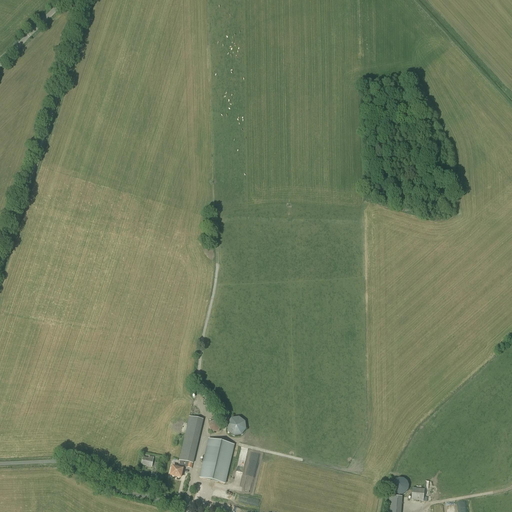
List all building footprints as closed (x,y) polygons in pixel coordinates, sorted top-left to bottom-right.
[(231,419),(227,425),(228,432),(234,437),(242,436),(246,430),(245,422),(239,418),(231,419)] [(213,433),(219,431),(221,425),(216,421),(210,423),(208,429),(213,433)] [(225,484),(233,445),(209,440),(200,478),(225,484)] [(183,469),(184,462),(189,463),(188,468),(192,469),(195,456),(182,453),(178,468),(173,467),(170,476),(181,479),(183,469)] [(152,468),(154,458),(149,457),(149,459),(143,457),(142,465),(148,467),(152,468)] [(392,486),(392,487),(392,488),(393,490),(393,491),(394,492),(395,493),(396,494),(397,494),(399,495),(400,495),(402,495),(403,494),(404,494),(405,493),(406,492),(407,491),(408,490),(408,488),(408,487),(408,486),(408,484),(407,483),(407,482),(406,481),(405,480),(404,480),(402,479),(401,479),(400,479),(398,479),(397,480),(396,480),(395,481),(394,482),(393,483),(393,484),(392,486)] [(425,490),(412,488),(411,500),(423,502),(425,490)] [(401,511),(402,497),(390,496),(388,511),(401,511)]
